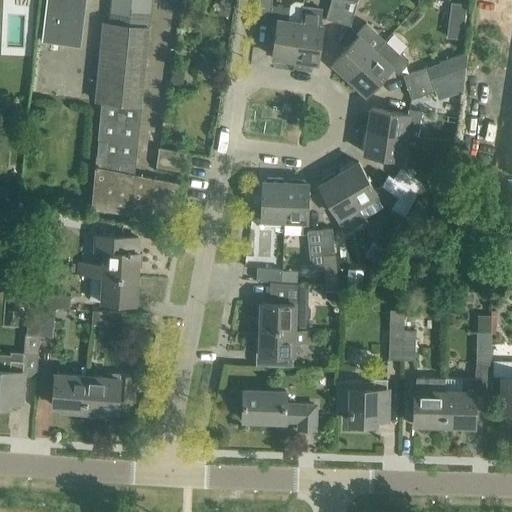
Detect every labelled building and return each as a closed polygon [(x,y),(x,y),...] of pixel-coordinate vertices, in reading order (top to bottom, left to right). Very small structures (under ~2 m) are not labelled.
[(85,0),(47,0),(42,41),(80,47),(85,0)] [(110,0),(108,23),(109,23),(149,26),(151,0),(110,0)] [(271,0),(259,0),(257,17),(277,20),(276,28),(272,28),(270,41),(274,42),(272,56),(276,57),(276,60),(292,63),(292,59),(295,59),(300,22),(303,2),(295,1),(290,4),(289,8),(271,5),(271,0)] [(330,0),(326,19),(338,22),(344,0),(330,0)] [(344,0),(338,22),(350,25),(357,0),(344,0)] [(447,2),(445,35),(462,36),(463,3),(447,2)] [(300,22),(295,59),(297,60),(297,63),(313,66),(313,62),(317,63),(322,25),(320,25),(323,8),(303,5),(300,22)] [(103,23),(87,205),(151,219),(176,223),(185,153),(165,150),(158,150),(154,180),(134,174),(141,104),(149,26),(109,23),(108,23),(103,23)] [(347,76),(349,78),(384,41),(363,24),(355,32),(358,35),(333,63),(335,65),(333,68),(345,79),(347,76)] [(384,41),(349,78),(351,80),(349,83),(361,94),(363,91),(366,94),(392,66),(399,72),(407,63),(384,41)] [(453,60),(427,69),(427,67),(403,75),(407,87),(431,79),(456,70),(453,60)] [(48,63),(48,85),(62,85),(62,79),(65,79),(65,63),(48,63)] [(435,91),(431,79),(407,87),(411,99),(435,91)] [(409,113),(371,108),(371,112),(367,111),(365,127),(368,128),(368,130),(405,136),(417,137),(421,110),(409,108),(409,113)] [(405,136),(368,130),(367,133),(364,132),(361,148),(365,149),(364,153),(414,160),(417,138),(405,136)] [(341,172),(339,173),(358,206),(377,194),(358,162),(355,164),(353,161),(339,169),(341,172)] [(400,168),(393,178),(388,175),(417,194),(414,192),(421,182),(400,168)] [(321,180),(322,183),(319,185),(338,217),(358,206),(339,173),(336,174),(335,171),(321,180)] [(417,194),(388,175),(381,186),(398,197),(391,208),(404,217),(409,208),(417,194)] [(261,219),(284,220),(285,182),(283,182),(283,178),(267,178),(267,181),(263,181),(261,219)] [(307,221),(308,183),(304,183),(304,179),(288,179),(288,182),(285,182),(284,220),(283,233),(302,234),(302,220),(307,221)] [(319,229),(323,269),(325,288),(338,287),(332,228),(319,229)] [(323,269),(319,229),(307,231),(311,270),(323,269)] [(96,234),(95,250),(105,250),(104,262),(77,261),(77,274),(137,277),(137,267),(142,267),(142,253),(138,253),(138,251),(137,251),(138,237),(96,234)] [(282,269),(257,267),(256,280),(270,281),(281,282),(282,269)] [(137,277),(77,274),(77,275),(91,276),(89,300),(135,303),(137,277)] [(308,284),(297,283),(281,282),(270,281),(270,282),(271,282),(271,302),(261,302),(261,329),(312,331),(312,329),(306,328),(306,319),(309,319),(310,304),(306,304),(307,285),(308,285),(308,284)] [(70,296),(41,293),(41,306),(54,307),(69,308),(70,296)] [(54,307),(41,306),(38,334),(52,335),(54,307)] [(148,327),(150,314),(92,309),(91,323),(148,327)] [(403,309),(390,309),(389,359),(402,359),(403,309)] [(404,309),(403,309),(402,359),(415,360),(416,330),(403,329),(404,309)] [(312,331),(261,329),(260,339),(256,339),(256,352),(260,352),(260,354),(267,354),(267,365),(293,366),(293,341),(312,342),(312,331)] [(445,390),(444,424),(474,425),(475,392),(489,393),(490,332),(477,331),(475,378),(445,377),(445,390)] [(0,403),(10,405),(10,401),(21,402),(24,371),(23,371),(24,361),(11,360),(10,369),(0,368),(0,403)] [(492,376),(503,376),(503,410),(511,410),(511,361),(492,360),(492,376)] [(54,385),(52,405),(62,405),(62,409),(84,410),(86,376),(55,373),(54,385)] [(86,376),(84,410),(108,412),(108,409),(117,410),(118,401),(123,402),(135,402),(137,375),(125,375),(106,373),(106,377),(100,377),(86,376)] [(415,389),(414,403),(414,424),(444,424),(445,390),(428,389),(429,377),(416,377),(415,389)] [(373,379),(373,382),(338,381),(337,410),(350,410),(350,422),(376,422),(376,419),(386,419),(387,379),(373,379)] [(315,429),(315,409),(315,405),(285,404),(286,391),(243,390),(242,418),(299,420),(299,429),(315,429)]
